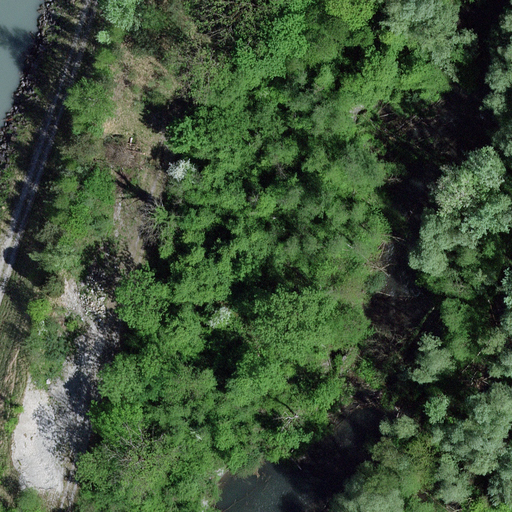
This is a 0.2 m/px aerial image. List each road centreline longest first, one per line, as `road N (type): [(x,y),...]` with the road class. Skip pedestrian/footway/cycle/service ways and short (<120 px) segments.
road 1 (track): [(72,511),(230,0)]
road 2 (track): [(101,0),(0,312)]
